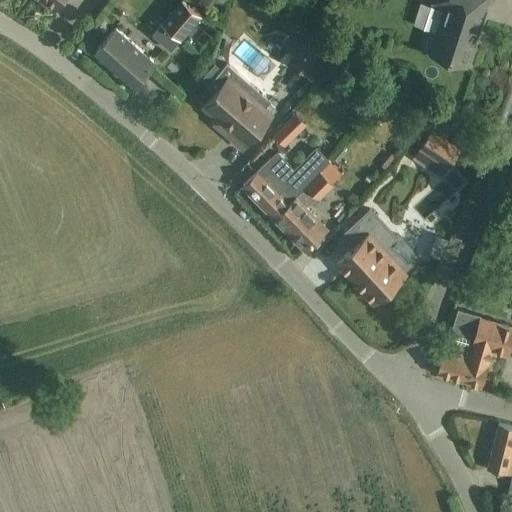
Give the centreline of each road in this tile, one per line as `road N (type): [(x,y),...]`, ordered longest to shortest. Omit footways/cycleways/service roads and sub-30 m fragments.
road 1 (unclassified): [(406,389),(124,120),(0,23)]
road 2 (unclassified): [(406,389),(511,90)]
road 3 (unclassified): [(475,511),(406,389)]
